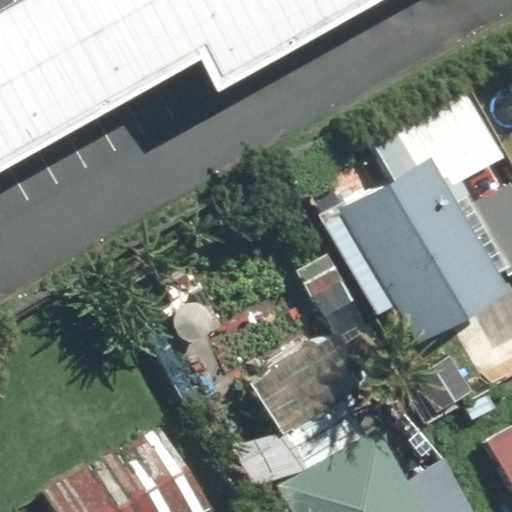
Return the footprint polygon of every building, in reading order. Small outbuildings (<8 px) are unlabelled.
[(0,0),(0,140),(151,58),(165,99),(325,0),(0,0)] [(511,210),(495,179),(441,208),(430,188),(484,157),(443,86),(372,127),(390,158),(309,206),(390,345),(488,288),(482,278),(511,262),(511,210)] [(340,299),(307,248),(275,269),(307,320),(340,299)] [(229,381),(259,432),(322,395),(293,344),(229,381)] [(464,511),(430,450),(389,473),(357,417),(341,426),(328,402),(265,437),(279,461),(251,477),(266,504),(250,511),(464,511)] [(498,511),(511,511),(511,411),(467,437),(506,507),(498,511)] [(28,493),(37,511),(189,511),(151,433),(28,493)]
